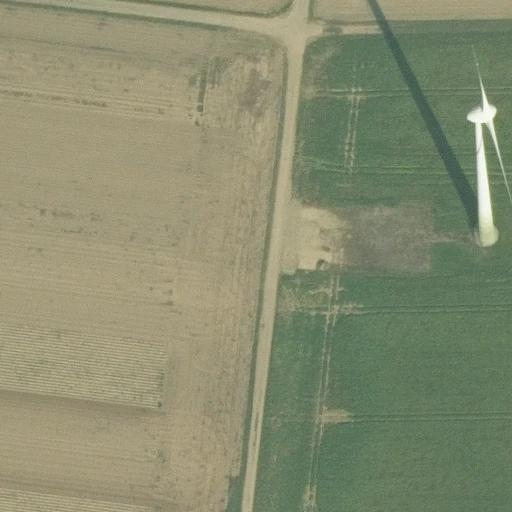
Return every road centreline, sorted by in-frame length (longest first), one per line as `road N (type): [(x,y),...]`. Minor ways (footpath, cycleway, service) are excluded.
road 1 (track): [(248,511),(299,0)]
road 2 (track): [(294,47),(0,9)]
